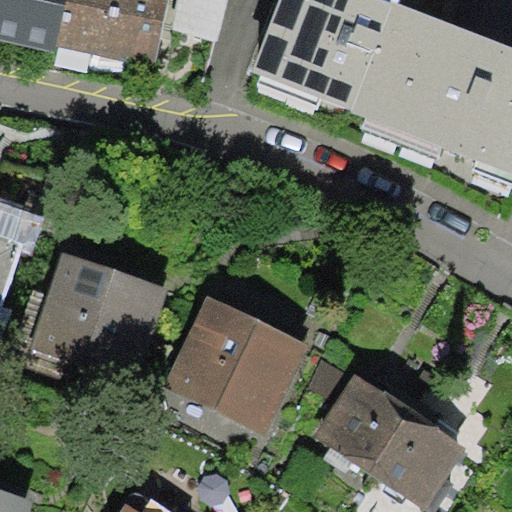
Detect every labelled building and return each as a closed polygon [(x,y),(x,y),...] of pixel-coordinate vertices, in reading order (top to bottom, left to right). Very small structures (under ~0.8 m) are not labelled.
[(216,47),(226,0),(0,0),(0,40),(154,74),(166,37),(216,47)] [(403,0),(284,0),(253,83),(511,180),(511,55),(398,13),(403,0)] [(0,342),(28,255),(0,246),(0,342)] [(167,292),(65,257),(31,356),(132,391),(167,292)] [(302,349),(204,308),(168,392),(266,434),(302,349)] [(367,373),(326,361),(301,414),(320,419),(303,440),(416,511),(436,511),(475,444),(367,373)] [(0,511),(27,511),(29,508),(0,498),(0,511)]
